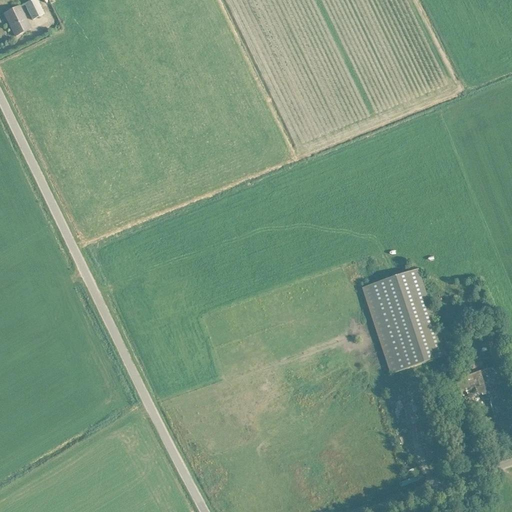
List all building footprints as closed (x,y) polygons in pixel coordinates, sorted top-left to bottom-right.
[(45,15),(38,0),(37,0),(33,0),(25,5),(32,21),(45,15)] [(19,7),(5,14),(16,37),(30,30),(19,7)] [(424,289),(418,270),(363,288),(370,307),(386,356),(392,375),(446,357),(440,338),(424,289)] [(511,413),(511,396),(502,364),(504,363),(493,326),(481,330),(493,367),(441,385),(452,421),(471,414),(475,426),(477,425),(511,414),(511,413)] [(511,438),(511,416),(511,414),(477,425),(485,448),(511,438)] [(435,462),(446,458),(435,428),(424,432),(435,462)]
